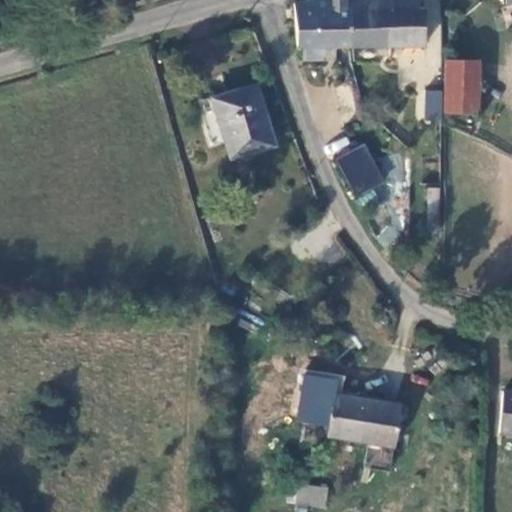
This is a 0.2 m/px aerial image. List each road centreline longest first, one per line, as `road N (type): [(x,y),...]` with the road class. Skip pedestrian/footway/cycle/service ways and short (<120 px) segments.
road 1 (unclassified): [(260,0),(329,185),(376,263),(418,311),(511,335)]
road 2 (unclassified): [(0,64),(228,0)]
